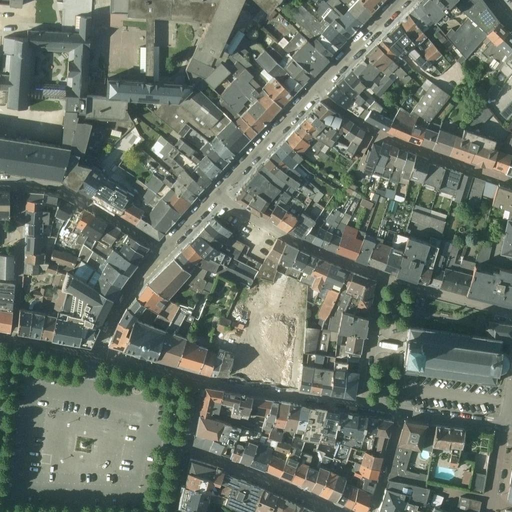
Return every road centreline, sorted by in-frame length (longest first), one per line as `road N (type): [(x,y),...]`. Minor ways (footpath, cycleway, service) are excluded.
road 1 (residential): [(315,90),(382,134),(511,182)]
road 2 (residential): [(214,191),(278,232),(379,274)]
road 3 (residential): [(361,404),(194,380)]
road 4 (residential): [(181,447),(337,511)]
road 5 (residential): [(14,342),(19,181)]
road 6 (residential): [(162,247),(82,197),(19,181)]
road 7 (residential): [(315,90),(214,191)]
road 8 (residential): [(22,411),(13,487),(77,490)]
road 9 (residential): [(379,274),(511,314)]
road 10 (residential): [(162,247),(107,316),(98,359)]
road 11 (residential): [(361,404),(379,274)]
road 12 (residential): [(399,0),(315,90)]
